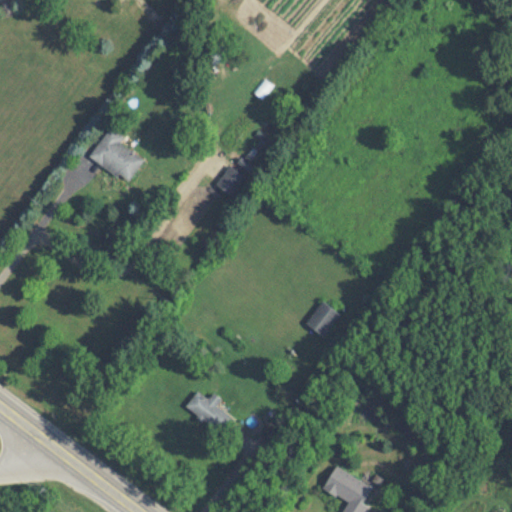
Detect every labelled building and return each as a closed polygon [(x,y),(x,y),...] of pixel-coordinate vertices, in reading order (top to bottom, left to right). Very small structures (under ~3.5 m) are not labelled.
[(90,155),(128,183),(145,159),(121,142),(125,137),(111,126),(90,155)] [(217,184),(232,195),(245,176),(230,166),(217,184)] [(324,336),(340,315),(322,301),(306,323),(324,336)] [(186,407),(222,434),(234,419),(217,406),(222,399),(214,393),(209,399),(198,391),(186,407)] [(363,511),(376,488),(336,467),(324,490),(349,502),(343,511),(363,511)]
